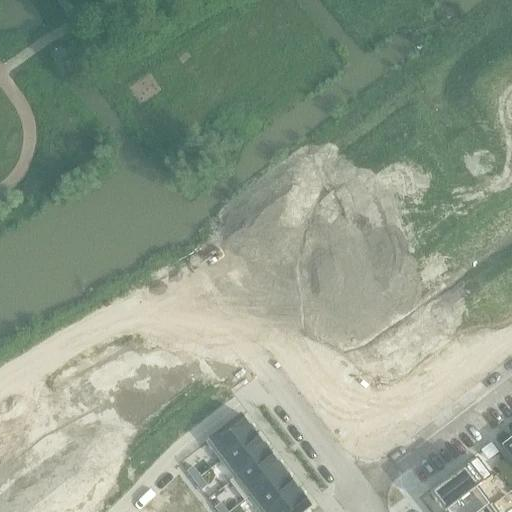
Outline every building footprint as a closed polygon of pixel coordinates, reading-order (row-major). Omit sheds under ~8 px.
[(242,416),(206,444),(220,462),(256,435),(242,416)] [(256,435),(220,462),(234,480),(230,483),(270,453),(256,435)] [(511,440),(503,448),(511,460),(511,440)] [(270,453),(230,483),(244,502),(284,471),(270,453)] [(477,461),(431,497),(436,503),(442,511),(485,511),(493,507),(492,506),(491,507),(479,491),(492,481),(477,461)] [(505,461),(495,468),(500,474),(509,467),(505,461)] [(511,470),(509,467),(500,474),(505,481),(511,475),(511,470)] [(193,468),(187,473),(194,482),(201,477),(193,468)] [(284,471),(244,502),(245,502),(249,499),(258,511),(267,511),(298,489),(284,471)] [(201,477),(194,482),(202,492),(208,487),(201,477)] [(298,489),(267,511),(307,511),(313,508),(298,489)]
